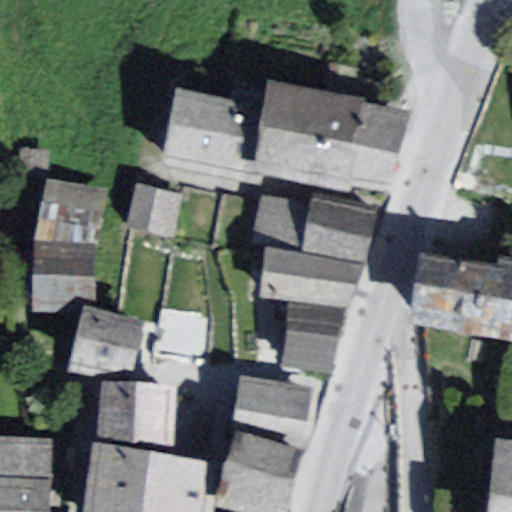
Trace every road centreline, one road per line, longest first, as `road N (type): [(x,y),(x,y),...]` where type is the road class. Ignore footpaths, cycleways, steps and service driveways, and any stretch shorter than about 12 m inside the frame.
road 1 (tertiary): [(321,511),(398,245)]
road 2 (residential): [(409,511),(398,245)]
road 3 (tertiary): [(440,131),(486,0)]
road 4 (residential): [(440,131),(423,71),(422,0)]
road 5 (tertiary): [(398,245),(440,131)]
